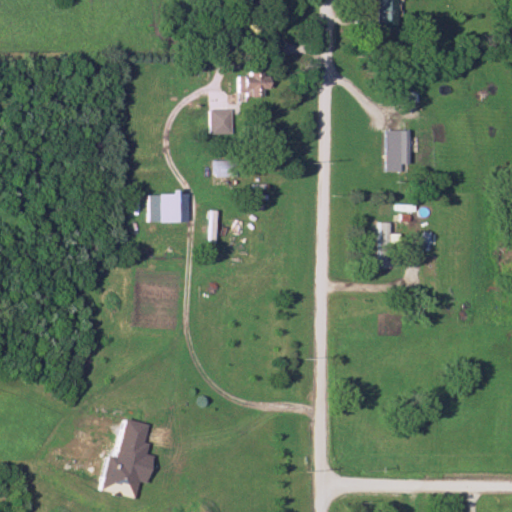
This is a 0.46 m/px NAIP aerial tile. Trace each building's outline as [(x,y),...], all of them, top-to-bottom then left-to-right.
[(370,0),(370,29),(389,29),(388,0),(370,0)] [(235,92),(260,93),(261,66),(243,66),(243,74),(235,74),(235,92)] [(413,87),(400,87),(400,101),(413,101),(413,87)] [(225,109),(203,109),(203,132),(225,132),(225,109)] [(392,121),(392,167),(403,167),(403,121),(392,121)] [(210,175),(227,174),(226,160),(209,161),(210,175)] [(143,221),(183,221),(183,192),(143,192),(143,221)] [(384,221),(373,221),(373,267),(384,267),(384,221)] [(399,369),(370,369),(370,394),(399,394),(399,369)]
